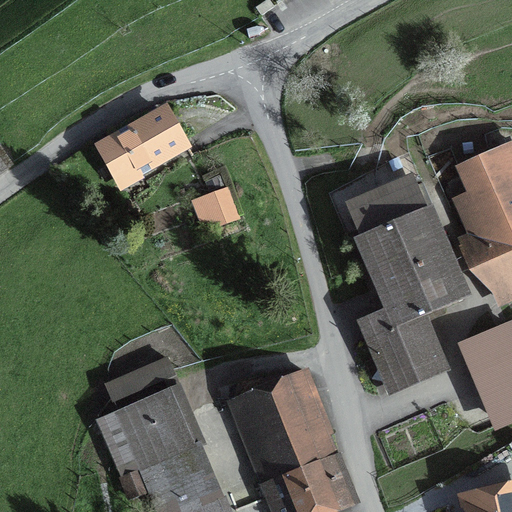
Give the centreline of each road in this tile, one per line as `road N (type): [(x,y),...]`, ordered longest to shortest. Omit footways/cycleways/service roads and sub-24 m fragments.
road 1 (unclassified): [(384,511),(254,66)]
road 2 (unclassified): [(0,190),(125,106),(254,66)]
road 3 (unclassified): [(254,66),(371,0)]
